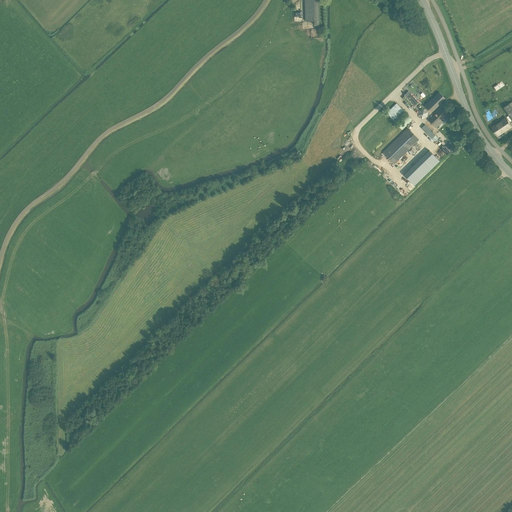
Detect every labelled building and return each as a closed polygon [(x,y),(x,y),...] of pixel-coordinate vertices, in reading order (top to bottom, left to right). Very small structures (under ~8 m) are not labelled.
[(319,24),(318,0),(314,0),(313,0),(304,0),(305,20),(314,20),(314,24),(319,24)] [(432,98),(431,97),(429,96),(427,98),(429,101),(424,106),(431,113),(445,98),(439,92),(432,98)] [(403,111),(394,103),(387,112),(396,119),(403,111)] [(442,108),(429,120),(436,128),(449,115),(442,108)] [(498,136),(511,126),(506,117),(492,127),(498,136)] [(435,135),(425,124),(421,128),(432,139),(435,135)] [(394,164),(419,139),(407,128),(383,152),(394,164)] [(430,151),(404,176),(414,186),(440,161),(430,151)]
